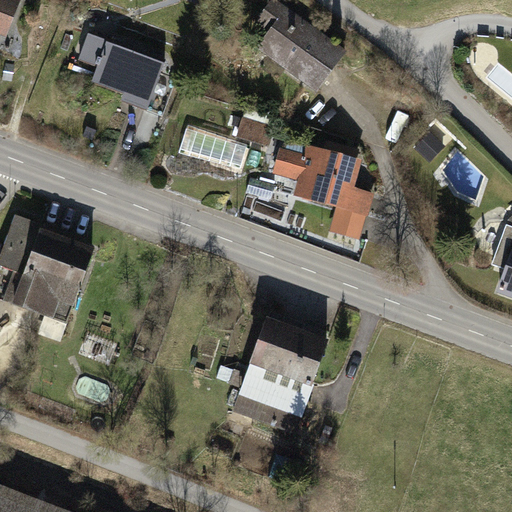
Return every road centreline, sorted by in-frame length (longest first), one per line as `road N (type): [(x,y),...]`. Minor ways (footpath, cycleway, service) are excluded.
road 1 (secondary): [(0,155),(511,346)]
road 2 (track): [(0,419),(233,511)]
road 3 (residential): [(511,157),(405,50)]
